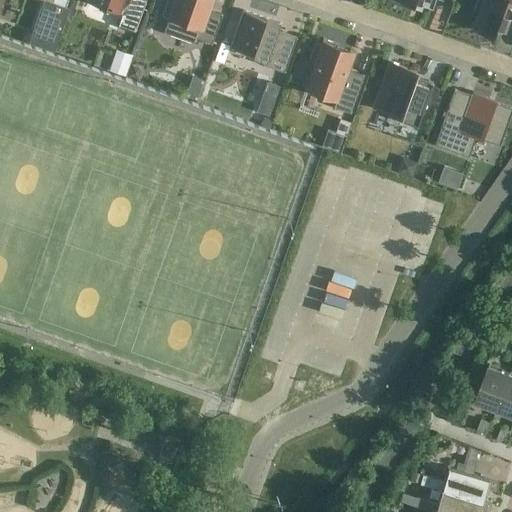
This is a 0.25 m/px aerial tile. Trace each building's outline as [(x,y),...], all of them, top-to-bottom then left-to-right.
[(41,0),(40,6),(38,5),(26,42),(53,51),(66,12),(63,11),(66,0),(41,0)] [(91,0),(122,11),(118,24),(134,30),(144,0),(91,0)] [(211,42),(221,13),(208,9),(210,0),(166,0),(161,14),(168,17),(163,31),(196,43),(198,38),(211,42)] [(511,0),(476,0),(473,10),(477,11),(471,26),(491,33),(494,23),(501,25),(505,14),(509,14),(511,11),(511,7),(508,4),(510,1),(511,1),(511,0)] [(280,33),(274,31),(278,21),(242,9),(229,46),(263,58),(261,63),(283,71),(296,35),(281,30),(280,33)] [(337,44),(338,43),(322,37),(321,39),(322,39),(321,44),(315,42),(316,41),(314,41),(308,57),(310,57),(310,56),(316,58),(305,88),(335,99),(333,106),(349,112),(363,74),(347,68),(353,52),(336,46),(336,44),(337,44)] [(415,70),(390,61),(374,106),(399,114),(398,119),(417,126),(432,81),(413,75),(415,70)] [(489,96),(472,90),(471,94),(453,88),(434,143),(467,155),(474,135),(499,144),(511,107),(488,99),(489,96)] [(496,408),(510,371),(490,364),(476,400),(496,408)] [(511,372),(510,371),(496,408),(511,414),(511,372)] [(486,434),(491,421),(482,418),(477,431),(486,434)] [(160,445),(164,433),(129,421),(125,433),(160,445)] [(505,442),(510,429),(501,425),(496,438),(505,442)] [(441,488),(482,500),(486,487),(494,490),(497,480),(448,465),(444,480),(423,473),(420,482),(441,488)] [(491,502),(482,500),(441,488),(437,502),(416,495),(413,504),(434,510),(439,511),(478,511),(480,508),(488,511),(491,502)]
